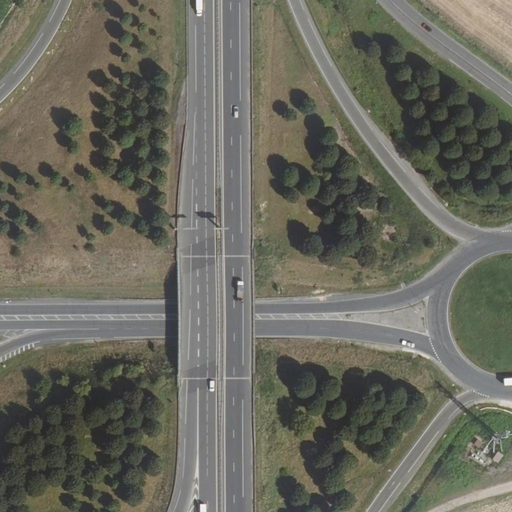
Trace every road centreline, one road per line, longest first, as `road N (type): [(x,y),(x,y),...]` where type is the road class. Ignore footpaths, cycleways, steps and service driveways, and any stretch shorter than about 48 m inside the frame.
road 1 (motorway): [(234,511),(230,0)]
road 2 (primary): [(445,276),(372,305),(0,310)]
road 3 (motorway): [(203,0),(203,383)]
road 4 (primary): [(82,329),(331,327),(416,340),(445,353)]
road 5 (motorway): [(489,242),(446,222),(410,187),(354,115),(295,0)]
road 6 (motorway): [(373,511),(452,407),(491,387)]
road 7 (tertiary): [(511,95),(389,0)]
road 8 (motorway): [(203,383),(190,402),(188,478),(178,511)]
road 9 (motorway): [(203,383),(206,511)]
